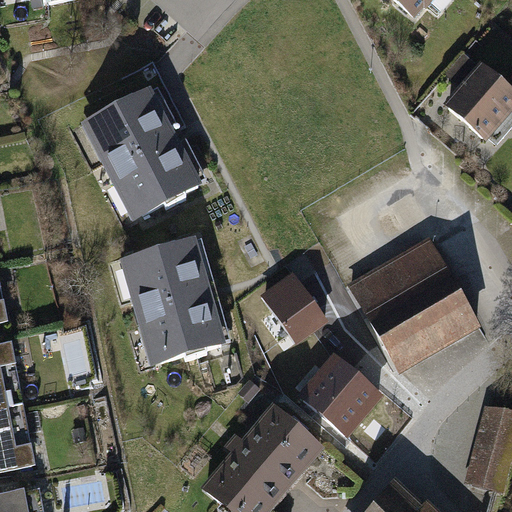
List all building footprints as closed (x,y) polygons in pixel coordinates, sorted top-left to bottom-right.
[(387,0),(417,26),(437,0),(387,0)] [(511,95),(482,67),(446,105),(482,139),(511,107),(511,95)] [(149,91),(80,127),(133,228),(201,192),(149,91)] [(195,244),(120,263),(152,372),(224,350),(195,244)] [(428,249),(358,290),(404,367),(473,325),(428,249)] [(0,272),(0,326),(9,324),(0,272)] [(296,281),(267,302),(295,342),(324,322),(296,281)] [(11,343),(0,344),(0,474),(33,468),(11,343)] [(384,401),(334,358),(298,401),(347,444),(384,401)] [(266,511),(318,453),(270,412),(207,485),(238,511),(266,511)] [(511,419),(482,412),(463,485),(494,493),(502,495),(511,458),(511,419)] [(44,511),(41,488),(0,495),(0,511),(44,511)] [(414,511),(393,492),(373,511),(427,511),(425,509),(422,511),(414,511)]
